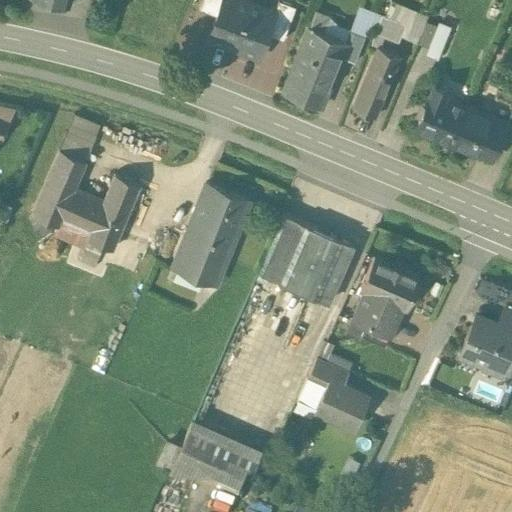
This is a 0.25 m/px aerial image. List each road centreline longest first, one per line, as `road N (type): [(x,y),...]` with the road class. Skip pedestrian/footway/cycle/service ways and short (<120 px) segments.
road 1 (secondary): [(496,215),(172,82),(0,36)]
road 2 (residential): [(354,511),(496,215)]
